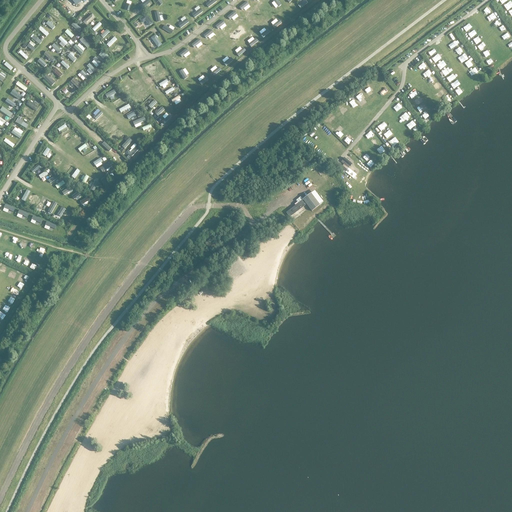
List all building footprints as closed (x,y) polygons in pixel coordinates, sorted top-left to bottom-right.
[(159,0),(156,2),(161,9),(164,7),(159,0)] [(305,0),(297,6),(299,9),(308,3),(305,0)] [(213,2),(206,8),(210,11),(216,5),(213,2)] [(247,2),(239,8),(242,11),(249,5),(247,2)] [(147,3),(140,9),(142,12),(150,7),(147,3)] [(236,8),(233,10),(239,18),(241,16),(236,8)] [(192,18),(196,22),(202,16),(198,12),(192,18)] [(235,12),(227,17),(230,20),(237,15),(235,12)] [(92,14),(83,22),(86,26),(96,18),(92,14)] [(154,24),(147,15),(140,20),(143,24),(146,22),(150,27),(154,24)] [(249,18),(246,19),(252,28),(254,26),(249,18)] [(280,20),(272,26),(274,29),(282,23),(280,20)] [(45,23),(52,30),(55,27),(48,21),(45,23)] [(223,21),(215,27),(218,30),(225,24),(223,21)] [(71,26),(77,32),(80,30),(73,23),(71,26)] [(92,30),(94,32),(102,25),(99,23),(92,30)] [(219,32),(221,34),(228,29),(226,26),(219,32)] [(38,30),(46,37),(49,35),(41,27),(38,30)] [(163,32),(168,37),(171,33),(166,28),(163,32)] [(64,33),(71,39),(74,35),(67,29),(64,33)] [(100,36),(102,39),(109,33),(106,30),(100,36)] [(211,30),(203,36),(206,39),(213,34),(211,30)] [(268,30),(261,35),(263,38),(271,33),(268,30)] [(155,35),(151,38),(158,48),(162,45),(157,38),(155,35)] [(32,38),(39,45),(42,43),(34,36),(32,38)] [(58,40),(65,46),(67,43),(60,36),(58,40)] [(106,45),(109,48),(117,41),(114,38),(106,45)] [(87,49),(90,46),(83,39),(80,41),(87,49)] [(256,39),(249,44),(251,47),(258,42),(256,39)] [(199,40),(191,45),(194,49),(201,43),(199,40)] [(238,40),(232,45),(235,48),(241,43),(238,40)] [(51,47),(58,54),(62,50),(54,43),(51,47)] [(27,46),(33,52),(35,50),(29,44),(27,46)] [(80,56),(83,53),(77,45),(73,49),(80,56)] [(115,54),(117,57),(125,51),(123,48),(115,54)] [(243,48),(236,54),(239,57),(246,52),(243,48)] [(187,49),(179,54),(182,58),(189,52),(187,49)] [(18,53),(25,60),(28,57),(21,51),(18,53)] [(43,55),(51,62),(54,58),(47,51),(43,55)] [(237,62),(240,60),(235,53),(232,55),(237,62)] [(73,62),(76,60),(71,54),(68,57),(73,62)] [(92,59),(99,67),(102,64),(95,56),(92,59)] [(196,60),(202,66),(206,63),(200,56),(196,60)] [(231,58),(224,64),(226,67),(234,61),(231,58)] [(38,62),(44,68),(47,65),(40,59),(38,62)] [(86,66),(92,73),(95,71),(89,64),(86,66)] [(149,74),(158,69),(156,66),(147,71),(149,74)] [(60,78),(62,76),(55,68),(52,70),(60,78)] [(219,68),(211,73),(214,76),(221,71),(219,68)] [(79,73),(85,80),(89,77),(82,70),(79,73)] [(179,72),(184,81),(188,78),(182,70),(179,72)] [(162,73),(153,79),(155,82),(164,76),(162,73)] [(51,87),(54,84),(47,76),(44,79),(51,87)] [(71,82),(79,91),(82,88),(74,80),(71,82)] [(16,85),(26,91),(28,88),(18,82),(16,85)] [(133,83),(125,90),(128,93),(136,85),(133,83)] [(114,90),(105,95),(107,99),(116,94),(114,90)] [(11,94),(18,99),(20,96),(13,91),(11,94)] [(29,100),(26,103),(37,110),(39,107),(29,100)] [(155,101),(148,106),(151,109),(157,104),(155,101)] [(129,105),(119,110),(121,113),(131,108),(129,105)] [(0,109),(0,110),(9,117),(12,113),(2,107),(0,109)] [(162,108),(155,114),(157,116),(164,110),(162,108)] [(92,119),(95,122),(103,114),(100,111),(92,119)] [(170,115),(163,122),(165,124),(172,118),(170,115)] [(144,117),(133,123),(135,126),(146,121),(144,117)] [(18,118),(16,122),(24,128),(27,125),(18,118)] [(11,132),(19,138),(21,135),(13,129),(11,132)] [(3,141),(12,147),(15,144),(6,138),(3,141)] [(121,147),(124,149),(131,141),(128,138),(121,147)] [(74,149),(83,145),(81,140),(72,144),(74,149)] [(129,154),(132,158),(140,150),(136,147),(129,154)] [(101,157),(93,162),(95,165),(103,160),(101,157)] [(348,169),(352,164),(345,158),(341,162),(348,169)] [(60,172),(65,162),(62,161),(57,170),(60,172)] [(111,163),(100,168),(102,172),(112,166),(111,163)] [(31,169),(33,173),(41,168),(38,164),(31,169)] [(71,177),(74,179),(79,171),(76,169),(71,177)] [(47,170),(38,175),(40,178),(49,173),(47,170)] [(56,175),(49,180),(51,183),(58,178),(56,175)] [(95,180),(89,188),(92,190),(98,182),(95,180)] [(73,185),(63,192),(64,195),(75,188),(73,185)] [(26,190),(21,199),(24,201),(30,192),(26,190)] [(81,191),(73,197),(74,199),(83,194),(81,191)] [(302,199),(303,200),(306,204),(312,212),(320,206),(311,193),(302,199)] [(38,197),(35,195),(30,203),(33,205),(38,197)] [(89,196),(80,201),(82,205),(91,199),(89,196)] [(48,200),(44,198),(38,208),(42,210),(48,200)] [(336,199),(332,201),(336,208),(340,205),(336,199)] [(306,204),(303,200),(286,213),(289,217),(306,204)] [(53,201),(47,212),(51,214),(57,203),(53,201)] [(15,208),(5,204),(3,208),(13,212),(15,208)] [(58,219),(61,221),(66,213),(63,211),(58,219)] [(57,225),(46,221),(45,225),(55,229),(57,225)]
